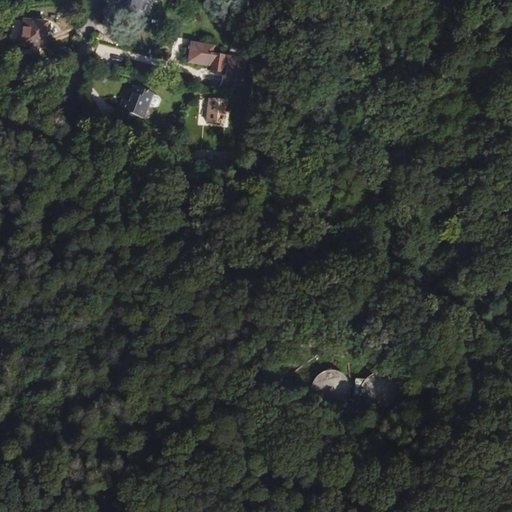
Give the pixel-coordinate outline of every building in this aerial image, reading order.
[(135,18),(141,0),(118,0),(115,10),(135,18)] [(46,23),(22,21),(20,46),(44,48),(46,23)] [(212,55),(213,47),(190,43),(187,63),(210,66),(212,55)] [(210,66),(209,71),(222,73),(222,72),(225,72),(224,76),(221,76),(220,87),(240,90),(244,59),(212,55),(210,66)] [(143,119),(148,106),(152,95),(153,94),(133,86),(127,101),(122,100),(116,117),(136,124),(138,117),(143,119)] [(152,95),(148,106),(149,106),(154,108),(158,108),(161,100),(158,97),(154,96),(152,95)] [(224,101),(209,100),(207,122),(222,123),(224,101)] [(331,371),(330,371),(326,372),(322,373),(319,374),(317,376),(316,377),(313,381),(312,384),(311,387),(310,390),(310,394),(311,397),(312,398),(313,401),(315,404),(316,404),(318,406),(321,408),(322,409),(325,410),(329,410),(333,410),(336,409),(337,409),(340,407),(343,405),(343,404),(345,402),(347,399),(347,398),(349,395),(349,392),(349,391),(349,388),(348,385),(348,384),(346,380),(343,377),(342,375),(339,374),(338,373),(334,372),(331,371)] [(365,380),(355,380),(354,397),(359,397),(359,401),(360,404),(362,408),(365,412),(368,415),(371,418),(377,419),(382,420),(388,419),(394,417),(398,414),(401,410),(404,406),(405,400),(405,392),(403,386),(400,382),(397,378),(393,376),(388,374),(382,373),(375,374),(370,377),(365,380)]
